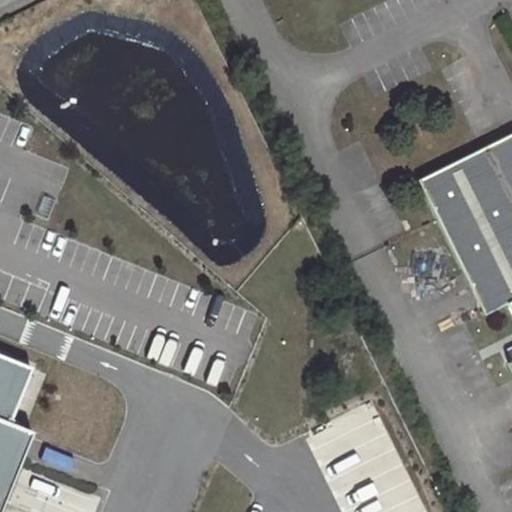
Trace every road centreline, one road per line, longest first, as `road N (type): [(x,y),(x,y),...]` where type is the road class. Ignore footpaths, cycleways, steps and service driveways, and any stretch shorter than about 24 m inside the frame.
road 1 (unknown): [(289,94),(507,511)]
road 2 (unknown): [(137,511),(153,428),(138,386),(91,355),(0,322)]
road 3 (unknown): [(0,246),(226,336)]
road 4 (unknown): [(289,94),(509,0)]
